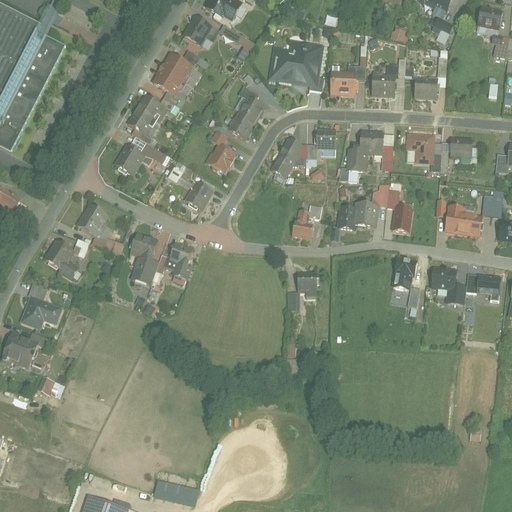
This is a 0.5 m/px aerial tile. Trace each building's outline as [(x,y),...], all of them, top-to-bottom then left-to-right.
[(237,0),(211,0),(206,8),(226,20),(226,18),(235,23),(246,5),(238,0),(237,0)] [(404,0),(403,0),(382,0),(381,4),(401,10),(404,0)] [(411,0),(411,2),(425,9),(427,4),(434,8),(433,10),(449,17),(456,0),(411,0)] [(0,110),(43,28),(0,6),(0,110)] [(507,13),(484,8),(480,29),(502,33),(507,13)] [(43,28),(0,110),(0,131),(48,38),(60,15),(52,11),(43,28)] [(216,29),(197,18),(185,37),(204,48),(209,41),(216,29)] [(439,41),(448,45),(457,26),(447,21),(446,23),(440,20),(436,30),(443,33),(439,41)] [(223,33),(222,34),(240,45),(244,38),(226,28),(223,33)] [(216,29),(209,41),(216,45),(222,34),(223,33),(216,29)] [(335,36),(335,32),(327,31),(327,39),(335,39),(335,36)] [(399,42),(402,32),(399,31),(398,34),(395,33),(393,41),(399,42)] [(409,33),(402,32),(399,42),(409,45),(411,40),(407,39),(409,33)] [(510,61),(511,41),(511,39),(501,37),(501,39),(497,38),(495,45),(499,46),(497,58),(510,61)] [(48,38),(0,131),(0,147),(13,154),(68,48),(48,38)] [(244,38),(240,45),(240,46),(246,50),(253,53),(258,46),(244,38)] [(322,80),(327,46),(294,41),(292,51),(277,49),(272,83),(314,89),(320,90),(322,80)] [(383,49),(379,42),(371,46),(375,53),(383,49)] [(253,53),(246,50),(240,60),(247,64),(253,53)] [(190,53),(184,62),(194,68),(197,64),(199,65),(202,60),(190,53)] [(173,55),(154,85),(169,94),(177,100),(196,69),(194,68),(184,62),(173,55)] [(450,67),(451,56),(443,55),(443,60),(442,60),(442,67),(450,67)] [(400,75),(409,75),(409,70),(409,62),(401,62),(401,68),(400,68),(400,75)] [(400,75),(400,68),(390,67),(389,77),(386,77),(386,74),(376,74),(375,99),(398,100),(399,75),(400,75)] [(359,83),(362,83),(368,83),(368,69),(363,69),(351,68),(350,75),(360,75),(359,83)] [(334,74),(333,97),(359,99),(359,93),(361,93),(362,83),(359,83),(360,75),(350,75),(334,74)] [(246,81),(251,86),(256,82),(251,77),(246,81)] [(327,81),(322,80),(320,90),(314,89),(313,92),(325,94),(327,81)] [(417,102),(439,103),(440,88),(441,82),(419,80),(417,102)] [(441,82),(440,88),(448,89),(449,80),(441,80),(441,82)] [(249,99),(258,104),(262,98),(246,89),(241,97),(248,101),(249,99)] [(263,98),(267,100),(271,95),(267,92),(263,98)] [(177,100),(169,94),(161,106),(167,110),(174,114),(181,102),(177,100)] [(160,122),(167,110),(161,106),(147,97),(129,126),(149,139),(154,130),(152,129),(157,120),(160,122)] [(248,144),(268,110),(258,104),(249,99),(248,101),(231,130),(229,133),(232,134),(248,144)] [(230,139),(232,134),(229,133),(231,130),(219,123),(215,130),(219,133),(230,139)] [(338,152),(338,133),(319,132),(319,148),(319,152),(322,152),(338,152)] [(230,139),(219,133),(213,144),(220,149),(216,157),(214,156),(208,166),(227,178),(231,171),(232,172),(237,164),(236,163),(240,157),(226,149),(232,140),(230,139)] [(387,135),(364,134),(363,149),(354,149),(350,152),(349,171),(349,174),(351,174),(370,175),(370,158),(386,158),(387,135)] [(436,156),(437,137),(409,136),(409,152),(419,152),(418,166),(434,166),(436,167),(436,156)] [(307,149),(291,140),(273,173),(289,181),(296,169),(303,156),(307,149)] [(474,161),(475,141),(455,140),(455,146),(454,155),(454,160),(474,161)] [(444,154),(454,155),(455,146),(445,145),(444,154)] [(148,159),(144,164),(151,169),(156,161),(165,166),(170,158),(149,146),(143,156),(148,159)] [(143,156),(128,147),(116,167),(136,179),(144,164),(148,159),(143,156)] [(322,161),(322,152),(319,152),(319,148),(309,147),(309,161),(322,161)] [(308,169),(309,161),(303,161),(303,156),(296,169),(308,169)] [(443,157),(436,156),(436,167),(434,166),(433,173),(443,174),(443,157)] [(510,167),(511,158),(500,157),(498,175),(509,176),(510,167)] [(179,187),(189,171),(175,163),(169,174),(172,176),(170,181),(179,187)] [(159,167),(157,171),(164,175),(166,171),(159,167)] [(321,171),(312,177),(318,185),(326,178),(321,171)] [(349,174),(349,171),(344,171),(341,184),(350,185),(351,174),(349,174)] [(203,216),(216,196),(197,184),(184,205),(203,216)] [(389,210),(391,191),(392,187),(383,187),(382,193),(376,196),(374,208),(382,209),(389,210)] [(25,201),(3,189),(0,194),(0,207),(16,216),(25,201)] [(389,211),(397,212),(398,210),(401,210),(403,193),(391,191),(389,210),(389,211)] [(507,200),(487,198),(485,216),(505,219),(507,200)] [(451,204),(440,204),(439,220),(449,220),(451,212),(451,204)] [(379,232),(382,209),(374,208),(357,206),(356,212),(359,212),(356,229),(358,229),(379,232)] [(113,220),(92,207),(79,229),(98,240),(101,241),(108,229),(113,220)] [(312,215),(311,221),(322,223),(325,210),(313,208),(311,214),(312,215)] [(447,236),(483,241),(486,220),(467,217),(467,212),(451,209),(451,212),(449,220),(447,236)] [(356,229),(359,212),(342,210),(339,232),(342,232),(357,235),(358,229),(356,229)] [(413,235),(416,212),(401,210),(398,210),(397,212),(394,233),(413,235)] [(298,224),(295,239),(312,242),(315,227),(310,226),(311,221),(312,215),(311,214),(301,213),(299,224),(298,224)] [(511,224),(504,223),(501,244),(511,245),(511,224)] [(114,232),(108,229),(101,241),(110,244),(111,242),(114,232)] [(340,244),(342,232),(339,232),(335,232),(333,243),(340,244)] [(143,262),(154,266),(161,244),(153,241),(153,243),(147,241),(148,239),(140,236),(133,257),(143,261),(143,262)] [(98,240),(95,247),(123,257),(126,247),(111,242),(110,244),(101,241),(98,240)] [(93,247),(81,242),(76,254),(78,255),(77,258),(87,262),(93,247)] [(76,254),(58,243),(46,263),(63,273),(61,276),(75,284),(82,271),(72,265),(77,258),(78,255),(76,254)] [(198,253),(177,245),(171,261),(168,271),(177,274),(176,278),(191,284),(196,271),(191,270),(198,253)] [(168,271),(171,261),(164,258),(161,268),(159,273),(166,276),(168,271)] [(419,263),(401,260),(398,277),(402,278),(400,288),(411,290),(413,280),(416,280),(419,263)] [(143,262),(141,262),(134,283),(153,290),(161,268),(154,266),(143,262)] [(459,272),(436,270),(434,292),(450,294),(448,307),(466,309),(468,289),(458,288),(459,272)] [(498,279),(478,275),(473,301),(483,303),(484,294),(495,296),(498,279)] [(321,276),(301,276),(301,295),(311,295),(311,299),(321,299),(321,276)] [(37,287),(23,325),(43,333),(47,324),(59,329),(66,311),(46,304),(51,292),(37,287)] [(423,292),(414,291),(410,309),(420,311),(423,292)] [(302,315),(302,297),(290,297),(290,315),(302,315)] [(148,302),(142,299),(138,306),(145,309),(148,302)] [(159,310),(151,305),(146,313),(154,318),(159,310)] [(25,339),(14,334),(3,360),(31,372),(41,348),(42,346),(33,342),(32,343),(25,340),(25,339)] [(35,335),(33,342),(42,346),(41,348),(49,352),(53,343),(35,335)] [(49,359),(41,355),(36,368),(43,372),(49,359)] [(290,362),(289,362),(289,380),(306,374),(306,363),(298,363),(290,362)] [(59,385),(45,379),(39,392),(53,398),(59,385)] [(0,409),(0,435),(2,437),(10,414),(0,409)] [(474,430),(473,443),(483,444),(485,431),(474,430)] [(194,494),(156,484),(151,500),(189,511),(194,494)] [(128,511),(91,499),(86,511),(128,511)]
